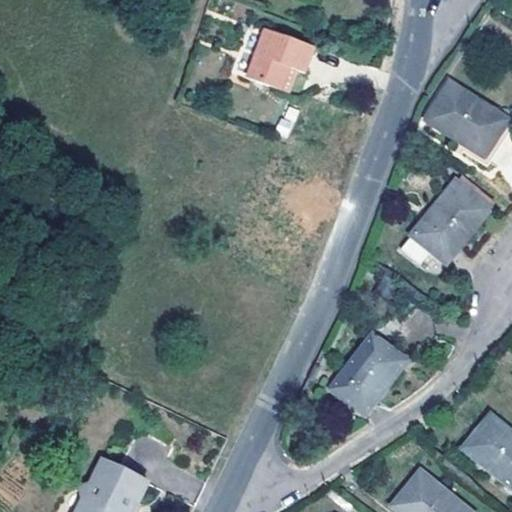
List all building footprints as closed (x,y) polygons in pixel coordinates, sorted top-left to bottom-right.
[(250,81),(261,55),(270,34),(258,30),(250,49),(239,76),(250,81)] [(270,34),(261,55),(250,81),(283,95),(294,74),(301,77),(309,80),(310,77),(308,76),(317,55),(270,34)] [(292,98),(301,77),(294,74),(283,95),(292,98)] [(505,122),(447,87),(425,126),(482,161),(505,122)] [(455,188),(489,213),(496,204),(462,179),(455,188)] [(489,213),(455,188),(403,256),(422,269),(432,254),(448,268),(489,213)] [(406,371),(372,343),(329,398),(363,424),(406,371)] [(511,440),(490,421),(461,456),(511,498),(511,440)] [(154,486),(109,464),(98,487),(85,493),(89,504),(84,511),(138,511),(143,504),(146,505),(154,486)] [(458,511),(419,480),(393,511),(458,511)]
